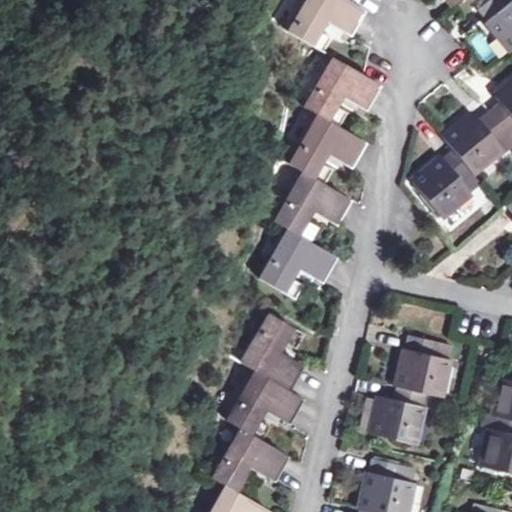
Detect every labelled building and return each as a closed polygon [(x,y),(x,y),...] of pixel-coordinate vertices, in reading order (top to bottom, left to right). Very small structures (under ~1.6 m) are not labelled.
[(304,0),(288,31),(312,44),(320,31),(326,19),(354,36),(367,12),(353,3),(355,0),(304,0)] [(511,0),(511,1),(510,0),(491,0),(479,10),(487,19),(485,21),(510,52),(511,49),(511,0)] [(320,31),(312,44),(324,51),(332,37),(320,31)] [(328,120),(336,106),(342,95),(371,110),(383,86),(366,76),(331,57),(303,106),(317,114),(289,164),(303,171),(274,220),(288,228),(260,278),(284,291),(291,278),(298,267),(325,282),(339,258),(311,242),(297,234),(306,219),(312,209),(340,225),(354,200),(325,184),(313,177),(322,163),(328,153),(354,167),(368,143),(340,127),(328,120)] [(511,79),(494,94),(501,103),(480,121),(472,112),(443,135),(453,148),(442,156),(441,154),(411,179),(442,218),(473,193),(472,191),(461,179),(471,171),(473,173),(502,149),(499,145),(509,136),(511,133),(511,79)] [(348,113),(336,106),(328,120),(340,127),(348,113)] [(333,170),(322,163),(313,177),(325,184),(333,170)] [(482,183),(473,173),(471,171),(461,179),(472,191),(482,183)] [(319,227),(306,219),(297,234),(311,242),(319,227)] [(291,278),(284,291),(295,297),(303,285),(291,278)] [(273,511),(248,497),(235,490),(244,476),(249,466),(277,482),(292,456),(263,440),(251,433),(259,419),(264,409),(291,424),(306,400),(293,392),(308,367),(291,357),(279,351),(286,338),(292,328),(269,315),(241,362),(254,370),(226,418),(241,427),(212,476),(226,484),(209,511),(273,511)] [(437,356),(439,343),(408,336),(405,349),(403,349),(394,386),(397,386),(394,399),(377,396),(369,433),(418,444),(426,407),(424,406),(427,393),(441,396),(444,396),(452,360),(449,359),(437,356)] [(298,345),(286,338),(279,351),(291,357),(298,345)] [(452,346),(439,343),(437,356),(449,359),(452,346)] [(491,429),(489,428),(480,464),(511,472),(511,366),(507,365),(504,376),(502,376),(492,415),(494,415),(491,429)] [(437,409),(441,396),(427,393),(424,406),(426,407),(437,409)] [(480,426),(489,428),(491,429),(494,415),(492,415),(483,413),(480,426)] [(271,426),(259,419),(251,433),(263,440),(271,426)] [(408,511),(416,483),(413,482),(400,479),(403,464),(372,458),(369,472),(366,472),(358,508),(360,509),(359,511),(408,511)] [(416,467),(403,464),(400,479),(413,482),(416,467)] [(256,483),(244,476),(235,490),(248,497),(256,483)]
